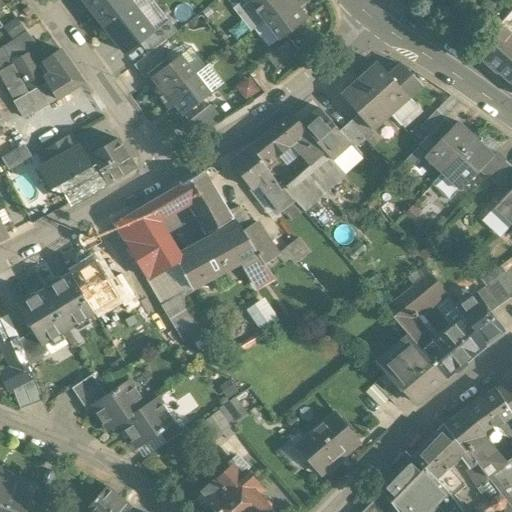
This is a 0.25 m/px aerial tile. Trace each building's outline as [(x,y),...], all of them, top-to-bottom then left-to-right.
[(83,0),(83,1),(102,25),(130,3),(133,0),(83,0)] [(252,0),(249,3),(264,22),(292,0),(252,0)] [(302,0),(292,0),(264,22),(279,42),(308,19),(300,9),(306,4),(302,0)] [(102,25),(125,55),(140,43),(153,33),(130,3),(102,25)] [(153,33),(140,43),(148,54),(157,48),(176,33),(168,22),(153,33)] [(511,34),(511,35),(501,25),(475,55),(487,66),(489,65),(509,83),(511,79),(511,34)] [(25,33),(0,50),(0,66),(2,70),(14,64),(30,93),(45,85),(47,84),(38,70),(39,69),(30,54),(28,54),(26,50),(34,45),(25,33)] [(50,37),(35,47),(44,61),(60,51),(50,37)] [(289,42),(267,59),(276,70),(298,53),(289,42)] [(148,54),(133,66),(143,79),(151,78),(170,64),(157,48),(148,54)] [(170,64),(151,78),(160,89),(154,93),(161,102),(205,67),(190,48),(170,64)] [(61,52),(45,63),(52,74),(69,64),(61,52)] [(2,70),(0,71),(0,72),(17,102),(21,99),(21,98),(30,93),(14,64),(2,70)] [(69,64),(52,74),(53,79),(47,84),(45,85),(56,101),(83,83),(69,64)] [(420,86),(405,69),(399,65),(388,75),(377,64),(370,71),(371,72),(360,81),(390,114),(420,86)] [(205,67),(161,102),(168,111),(173,107),(181,117),(210,95),(209,94),(222,85),(207,66),(205,67)] [(390,114),(360,81),(352,89),(351,88),(342,96),(359,115),(372,130),(390,114)] [(30,93),(21,98),(21,99),(31,115),(56,101),(45,85),(30,93)] [(218,118),(209,106),(187,124),(196,136),(218,118)] [(320,110),(311,118),(311,117),(300,126),(324,153),(331,160),(350,143),(320,110)] [(445,119),(436,111),(420,128),(428,137),(445,119)] [(300,126),(291,115),(250,148),(264,168),(292,145),(310,166),(324,153),(300,126)] [(372,130),(359,115),(349,124),(365,141),(374,132),(372,130)] [(445,119),(428,137),(437,145),(454,128),(445,119)] [(365,141),(349,124),(341,131),(356,148),(365,141)] [(467,132),(458,124),(454,128),(437,145),(425,157),(443,173),(474,141),(466,133),(467,132)] [(70,136),(39,154),(47,168),(78,150),(70,136)] [(93,150),(84,147),(78,150),(47,168),(41,171),(52,189),(66,193),(72,203),(81,199),(130,170),(131,164),(116,139),(94,152),(93,150)] [(485,150),(474,141),(443,173),(462,190),(480,171),(493,157),(486,150),(485,150)] [(250,148),(230,163),(251,191),(258,186),(279,214),(294,203),(282,190),(280,192),(264,168),(250,148)] [(331,160),(324,153),(310,166),(282,190),(294,203),(302,213),(345,175),(331,160)] [(493,157),(480,171),(488,179),(505,161),(497,154),(493,157)] [(511,168),(505,161),(488,179),(497,187),(511,171),(511,168)] [(511,171),(497,187),(507,196),(511,190),(511,171)] [(204,172),(177,188),(186,203),(207,235),(234,221),(231,216),(204,172)] [(212,243),(178,261),(154,221),(186,203),(177,188),(113,225),(146,279),(175,263),(191,292),(239,267),(257,292),(275,280),(265,264),(240,228),(212,243)] [(511,190),(507,196),(496,207),(511,221),(511,190)] [(255,224),(252,225),(241,209),(231,216),(234,221),(235,220),(240,228),(265,264),(277,256),(255,224)] [(234,221),(207,235),(212,243),(240,228),(235,220),(234,221)] [(305,249),(297,241),(288,250),(296,258),(305,249)] [(95,258),(69,274),(94,314),(118,300),(119,299),(109,281),(95,258)] [(175,263),(146,279),(170,320),(198,305),(191,292),(175,263)] [(511,297),(511,282),(505,273),(496,280),(510,299),(511,297)] [(69,274),(43,290),(68,331),(94,314),(69,274)] [(120,274),(109,281),(119,299),(118,300),(126,313),(139,305),(120,274)] [(430,274),(385,310),(407,336),(419,327),(421,325),(415,317),(418,314),(414,309),(441,288),(430,274)] [(510,299),(496,280),(486,287),(500,307),(510,299)] [(500,307),(486,287),(477,294),(491,313),(500,307)] [(68,331),(43,290),(17,306),(33,332),(41,346),(42,346),(68,331)] [(491,313),(477,294),(456,309),(462,317),(484,346),(503,330),(491,313)] [(264,299),(245,311),(259,333),(278,321),(264,299)] [(198,305),(170,320),(182,340),(209,325),(198,305)] [(462,317),(428,344),(424,339),(425,334),(419,327),(407,336),(408,337),(444,378),(484,346),(462,317)] [(41,346),(33,332),(19,340),(26,360),(27,362),(46,352),(42,346),(41,346)] [(18,337),(7,343),(17,364),(26,360),(19,340),(18,337)] [(444,378),(408,337),(378,364),(387,374),(392,379),(394,377),(407,392),(406,393),(407,395),(415,403),(444,378)] [(29,366),(5,375),(18,408),(42,399),(29,366)] [(407,392),(394,377),(392,379),(387,374),(374,385),(394,406),(407,395),(406,393),(407,392)] [(91,376),(72,389),(79,400),(98,386),(91,376)] [(511,379),(496,391),(511,417),(511,418),(511,379)] [(145,406),(128,381),(105,396),(90,406),(90,407),(107,432),(119,424),(145,406)] [(105,396),(98,386),(79,400),(86,410),(90,407),(90,406),(105,396)] [(464,408),(442,426),(464,453),(467,450),(477,463),(487,478),(500,468),(490,453),(492,451),(483,439),(482,429),(491,423),(490,425),(490,427),(491,428),(492,429),(493,429),(495,429),(496,429),(511,447),(511,418),(511,417),(496,391),(467,412),(464,408)] [(145,406),(119,424),(137,450),(158,436),(174,425),(174,424),(156,399),(145,406)] [(246,416),(233,399),(218,409),(231,427),(246,416)] [(323,424),(295,447),(320,476),(334,465),(332,463),(356,442),(334,416),(324,425),(323,424)] [(178,421),(174,424),(174,425),(158,436),(164,445),(185,431),(178,421)] [(442,426),(412,458),(413,460),(414,459),(435,480),(459,458),(469,469),(477,463),(467,450),(464,453),(442,426)] [(413,460),(382,493),(394,509),(396,511),(428,511),(434,506),(438,511),(461,511),(451,498),(452,497),(435,480),(414,459),(413,460)] [(511,459),(500,468),(487,478),(499,493),(501,497),(511,511),(511,459)] [(236,463),(202,494),(213,506),(210,508),(213,511),(268,511),(269,511),(269,508),(269,505),(267,503),(264,501),(261,501),(250,489),(256,484),(236,463)] [(487,478),(477,463),(469,469),(473,475),(470,477),(488,501),(499,493),(487,478)] [(35,485),(0,471),(0,478),(32,491),(35,485)] [(32,491),(0,478),(0,511),(23,511),(32,492),(32,491)] [(124,511),(128,507),(105,487),(83,511),(124,511)] [(37,511),(43,497),(32,492),(23,511),(37,511)] [(381,492),(362,511),(391,511),(394,509),(382,493),(381,492)]
